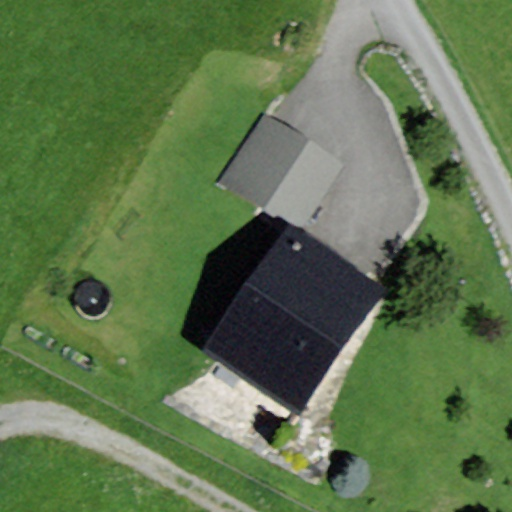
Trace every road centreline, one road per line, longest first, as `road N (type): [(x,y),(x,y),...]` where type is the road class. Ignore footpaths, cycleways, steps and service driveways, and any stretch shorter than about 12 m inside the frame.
road 1 (track): [(0,423),(46,416),(94,433),(242,511)]
road 2 (residential): [(511,221),(391,0)]
